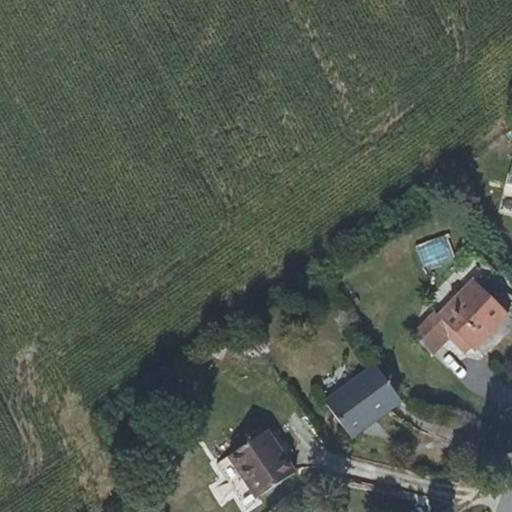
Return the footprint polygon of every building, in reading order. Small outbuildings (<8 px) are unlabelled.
[(423,268),(450,259),(444,240),(417,248),(423,268)] [(429,319),(450,341),(456,335),(472,350),(507,315),(476,283),(441,318),(435,313),(429,319)] [(456,335),(450,341),(465,357),(472,350),(456,335)] [(430,358),(411,339),(403,346),(423,365),(430,358)] [(262,358),(249,345),(228,368),(240,380),(262,358)] [(375,421),(401,401),(375,366),(325,403),(348,434),(371,417),(375,421)] [(351,439),(375,421),(371,417),(348,434),(351,439)] [(269,433),(229,459),(257,499),(296,473),(269,433)]
